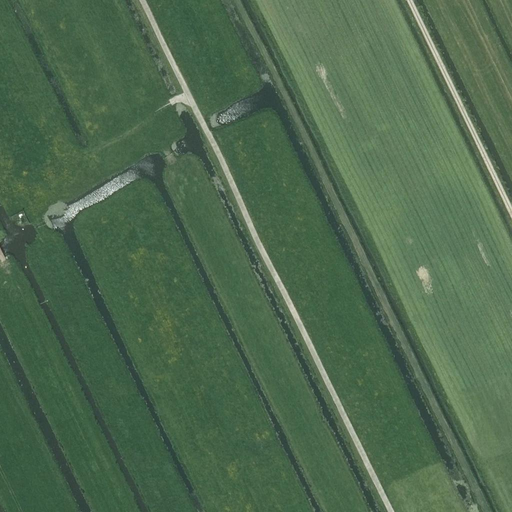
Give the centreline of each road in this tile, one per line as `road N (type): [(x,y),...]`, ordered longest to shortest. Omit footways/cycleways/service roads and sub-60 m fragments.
road 1 (track): [(390,511),(142,0)]
road 2 (track): [(409,0),(511,212)]
